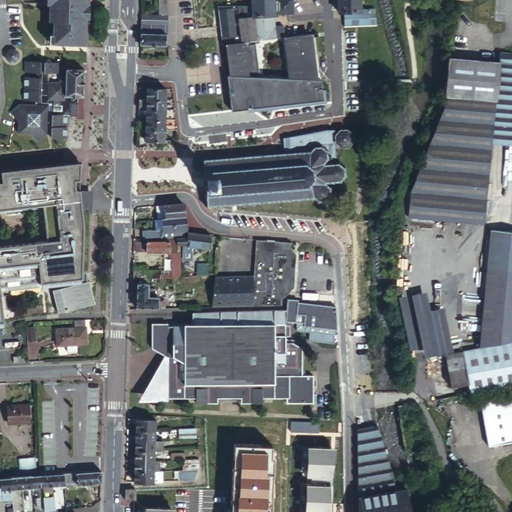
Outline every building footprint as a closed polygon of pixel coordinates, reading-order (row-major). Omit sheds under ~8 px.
[(47,0),(47,17),(52,18),(51,39),(76,40),(76,35),(84,35),(84,24),(83,24),(84,1),(83,0),(47,0)] [(168,16),(168,0),(160,0),(160,15),(142,15),(142,24),(168,24),(169,24),(169,15),(168,16)] [(252,0),(253,15),(255,39),(285,36),(284,25),(276,25),(272,25),(271,13),(275,13),(293,13),(293,12),(295,11),(294,0),(252,0)] [(350,25),(377,23),(376,8),(361,8),(360,0),(337,0),(338,11),(344,10),(349,10),(350,25)] [(239,6),(221,8),(223,25),(227,27),(228,34),(242,33),(243,41),(244,41),(242,16),(240,16),(239,6)] [(255,39),(253,15),(242,16),(244,41),(250,40),(255,39)] [(168,24),(142,24),(141,43),(167,43),(168,24)] [(244,41),(243,41),(229,42),(233,74),(235,89),(230,90),(233,110),(249,108),(248,103),(252,102),(253,107),(324,98),(322,86),(317,87),(317,83),(322,82),(321,76),(315,76),(311,33),(285,36),(290,77),(261,75),(257,42),(250,43),(250,40),(244,41)] [(18,57),(18,56),(17,52),(14,49),(9,49),(5,53),(6,56),(6,58),(9,62),(14,61),(18,57)] [(482,60),(490,61),(491,51),(483,50),(482,60)] [(511,54),(500,53),(491,143),(511,144),(511,54)] [(449,57),(448,60),(443,105),(443,108),(410,188),(410,191),(408,211),(410,211),(410,215),(483,222),(491,143),(499,62),(490,61),(482,60),(449,57)] [(41,62),(25,61),(25,71),(36,71),(36,76),(25,76),(24,86),(25,86),(25,88),(24,89),(24,98),(35,99),(35,103),(19,102),(10,110),(18,119),(17,131),(29,131),(37,140),(46,132),(46,130),(50,129),(50,135),(66,135),(66,125),(55,125),(55,122),(67,123),(67,114),(70,113),(69,110),(71,110),(72,104),(69,104),(70,95),(82,95),(83,68),(64,68),(64,81),(62,81),(60,79),(57,81),(47,81),(47,72),(58,72),(58,62),(52,62),(50,60),(47,62),(45,62),(45,64),(41,64),(41,62)] [(148,87),(148,98),(166,99),(166,88),(148,87)] [(148,98),(139,98),(139,108),(147,109),(166,110),(166,99),(148,98)] [(166,110),(147,109),(147,119),(166,120),(166,110)] [(166,120),(147,119),(146,129),(165,130),(166,120)] [(335,131),(335,138),(340,143),(348,143),(353,137),(352,130),(347,125),(345,125),(339,126),(335,131)] [(260,200),(263,199),(267,199),(267,202),(270,202),(270,199),(277,198),(278,201),(281,201),(281,198),(289,198),(289,200),(292,200),(292,197),(298,197),(299,199),(302,199),(302,196),(308,196),(307,199),(309,200),(311,198),(316,200),(315,203),(318,204),(319,201),(324,200),(326,203),(327,201),(326,199),(328,195),(331,196),(332,194),(330,193),(329,189),(332,187),(330,184),(328,186),(324,181),(330,181),(330,183),(333,183),(333,181),(339,181),(341,183),(343,182),(342,180),(344,178),(346,179),(347,177),(345,176),(345,170),(346,169),(345,167),(343,168),(340,165),(342,163),(340,161),(338,164),(332,164),(332,162),(329,162),(329,164),(323,164),(325,161),(327,162),(328,160),(326,158),(336,158),(335,138),(335,131),(335,126),(326,126),(283,135),(283,149),(282,149),(283,152),(277,152),(277,149),(274,149),(275,152),(267,152),(266,150),(264,150),(264,153),(257,153),(257,151),(254,151),(254,154),(248,154),(248,151),(245,151),(245,154),(239,155),(239,152),(236,152),(236,155),(231,155),(231,152),(228,153),(228,155),(221,156),(221,153),(217,153),(217,156),(209,157),(209,154),(206,154),(207,157),(204,157),(204,160),(201,159),(201,162),(204,162),(204,169),(202,169),(202,172),(204,172),(205,190),(203,190),(203,192),(206,192),(206,200),(204,200),(204,202),(206,202),(206,204),(209,204),(209,206),(213,206),(212,203),(220,203),(220,205),(224,205),(224,202),(231,202),(231,204),(234,204),(234,202),(239,201),(240,204),(242,204),(242,201),(248,201),(248,203),(252,203),(251,201),(257,200),(257,202),(260,202),(260,200)] [(165,130),(146,129),(146,140),(165,141),(165,130)] [(0,319),(2,319),(0,297),(0,285),(81,277),(81,271),(89,270),(91,214),(90,205),(81,205),(79,188),(80,161),(0,169),(0,319)] [(92,188),(79,188),(81,205),(90,205),(91,205),(92,188)] [(185,216),(184,203),(162,204),(157,205),(157,218),(161,217),(163,217),(167,217),(185,216)] [(186,225),(185,216),(167,217),(163,217),(161,217),(157,218),(155,218),(156,230),(142,230),(143,238),(147,238),(163,238),(187,236),(186,225)] [(349,263),(367,263),(367,223),(348,223),(348,247),(349,247),(349,263)] [(511,231),(491,230),(481,345),(511,340),(511,231)] [(183,245),(183,252),(183,259),(193,259),(194,246),(211,249),(213,235),(190,232),(189,238),(180,238),(179,244),(183,245)] [(172,274),(172,278),(180,278),(180,252),(183,252),(183,245),(179,244),(180,238),(163,238),(147,238),(148,251),(169,251),(169,252),(172,252),(172,274)] [(251,306),(281,305),(281,300),(290,293),(291,278),(292,270),(294,251),(292,247),(292,243),(257,240),(254,277),(252,297),(251,306)] [(135,269),(133,269),(133,279),(147,278),(147,269),(135,269)] [(149,269),(147,269),(147,278),(160,278),(160,273),(160,270),(149,270),(149,269)] [(210,307),(251,306),(252,297),(254,277),(215,278),(214,287),(212,297),(210,307)] [(138,283),(137,307),(158,308),(159,307),(165,307),(165,304),(164,304),(164,301),(163,301),(163,299),(160,298),(159,297),(156,296),(156,289),(148,288),(148,284),(138,283)] [(350,288),(351,320),(371,320),(371,288),(350,288)] [(335,329),(338,329),(336,304),(298,303),(297,303),(297,305),(287,305),(287,322),(298,323),(298,331),(325,332),(324,341),(335,341),(335,329)] [(287,325),(287,322),(286,311),(247,312),(193,313),(193,324),(184,324),(184,327),(168,328),(168,325),(152,325),(151,349),(164,356),(167,358),(167,364),(160,364),(160,379),(167,379),(167,383),(160,383),(152,398),(167,398),(196,398),(196,403),(217,403),(217,398),(241,398),(241,403),(262,403),(263,398),(286,398),(287,403),(314,403),(314,386),(314,380),(313,375),(305,375),(303,375),(303,370),(303,348),(293,343),(287,343),(287,336),(287,325)] [(34,325),(26,325),(26,340),(34,340),(34,325)] [(57,327),(57,343),(66,342),(66,349),(76,348),(75,341),(84,341),(83,325),(74,326),(57,327)] [(511,342),(446,353),(452,387),(468,384),(469,394),(511,387),(511,342)] [(167,401),(167,398),(152,398),(160,383),(167,383),(167,379),(160,379),(160,364),(138,401),(167,401)] [(511,395),(480,400),(486,445),(511,441),(511,395)] [(6,405),(7,421),(28,420),(28,404),(6,405)] [(136,429),(155,430),(155,419),(137,419),(136,429)] [(290,432),(319,433),(319,421),(291,420),(290,432)] [(380,425),(358,428),(359,471),(359,511),(410,511),(406,482),(395,483),(383,441),(380,425)] [(181,438),(197,437),(197,427),(181,428),(181,438)] [(136,439),(155,440),(155,430),(136,429),(136,439)] [(155,442),(155,440),(136,439),(136,450),(155,450),(163,450),(163,442),(155,442)] [(271,511),(274,458),(271,458),(272,445),(234,444),(231,511),(271,511)] [(307,476),(330,477),(331,447),(308,446),(308,454),(302,454),(301,468),(307,468),(307,476)] [(136,450),(136,460),(154,460),(155,450),(136,450)] [(17,459),(18,473),(33,472),(32,458),(17,459)] [(197,469),(199,469),(199,458),(185,459),(185,469),(197,469)] [(135,471),(154,471),(159,470),(159,460),(154,460),(136,460),(135,471)] [(179,469),(180,480),(195,479),(197,469),(185,469),(179,469)] [(97,481),(98,480),(99,470),(62,473),(63,484),(76,483),(77,485),(78,486),(80,486),(82,485),(84,483),(84,482),(88,481),(89,482),(90,484),(91,485),(92,485),(95,484),(96,482),(97,481)] [(135,471),(135,482),(154,482),(154,471),(135,471)] [(52,484),(63,484),(62,473),(60,473),(51,474),(52,484)] [(32,475),(32,486),(42,485),(42,474),(36,475),(32,475)] [(53,490),(52,484),(51,474),(45,474),(42,474),(42,485),(43,491),(53,490)] [(31,486),(32,486),(32,475),(21,476),(21,487),(27,486),(31,486)] [(20,487),(21,487),(21,476),(10,477),(11,488),(17,487),(20,487)] [(0,499),(12,498),(11,488),(10,477),(0,477),(0,499)] [(328,511),(330,485),(306,484),(306,492),(300,491),(300,506),(306,506),(305,511),(328,511)] [(54,509),(53,496),(43,497),(44,510),(54,509)] [(126,496),(125,507),(135,507),(136,497),(126,496)]
